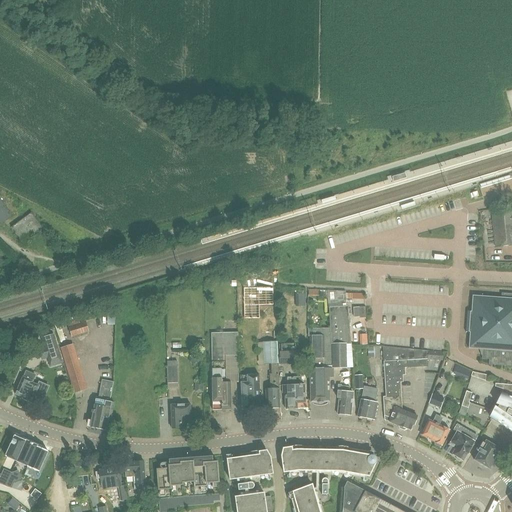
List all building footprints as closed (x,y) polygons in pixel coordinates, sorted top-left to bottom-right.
[(394,179),(407,176),(406,169),(392,173),(394,179)] [(0,199),(0,224),(1,225),(11,218),(11,215),(0,199)] [(495,246),(511,244),(511,208),(492,211),(495,246)] [(11,228),(22,243),(42,228),(31,213),(11,228)] [(273,285),(243,286),(244,318),(260,318),(259,313),(272,312),(272,304),(274,304),(273,285)] [(348,306),(347,306),(346,291),(328,290),(330,328),(308,329),(308,337),(310,337),(311,403),(330,402),(329,377),(333,377),(333,368),(353,368),(351,344),(348,306)] [(511,294),(501,293),(501,298),(472,296),(471,312),(467,311),(466,332),(470,332),(469,348),(482,350),(482,359),(489,360),(488,365),(511,366),(511,294)] [(364,307),(354,308),(354,318),(360,318),(365,318),(364,307)] [(407,321),(410,321),(411,312),(399,312),(399,321),(401,321),(401,328),(407,328),(407,321)] [(72,322),(67,324),(71,338),(88,332),(84,322),(78,324),(77,319),(71,321),(72,322)] [(225,356),(238,355),(237,333),(211,334),(212,378),(212,410),(231,410),(230,383),(226,383),(225,356)] [(39,349),(42,359),(47,357),(48,359),(60,356),(59,354),(53,335),(42,339),(45,347),(39,349)] [(263,365),(271,365),(272,374),(269,374),(270,390),(265,390),(266,408),(280,408),(276,342),(263,343),(257,343),(259,365),(263,365)] [(86,390),(73,345),(61,348),(75,393),(86,390)] [(428,351),(382,347),(385,397),(384,397),(385,420),(399,426),(398,426),(399,429),(404,431),(406,430),(407,429),(411,431),(413,425),(414,425),(417,417),(402,411),(400,383),(403,383),(403,375),(405,375),(405,368),(427,367),(428,351)] [(279,351),(279,365),(297,365),(296,351),(279,351)] [(178,389),(177,361),(167,361),(168,389),(178,389)] [(24,400),(32,403),(35,395),(43,398),(48,387),(39,383),(37,386),(32,383),(35,376),(25,372),(23,378),(22,378),(15,395),(24,399),(24,400)] [(471,376),(486,381),(487,375),(473,372),(471,376)] [(242,410),(260,409),(259,375),(240,376),(242,410)] [(283,386),(283,393),(285,393),(286,409),(297,409),(297,403),(305,402),(304,384),(301,385),(300,377),(287,378),(288,385),(283,386)] [(96,399),(92,421),(90,420),(89,426),(90,427),(90,428),(109,431),(114,403),(110,402),(114,382),(102,380),(98,399),(96,399)] [(337,391),(337,398),(339,398),(338,413),(351,415),(353,392),(349,392),(349,387),(341,386),(342,385),(338,384),(337,391)] [(501,394),(511,397),(511,385),(504,385),(501,394)] [(366,391),(364,400),(361,400),(357,416),(374,420),(378,403),(373,402),(375,393),(366,391)] [(467,391),(462,406),(469,408),(470,403),(469,403),(473,393),(467,391)] [(432,394),(429,404),(441,408),(444,398),(432,394)] [(490,417),(511,432),(511,397),(501,394),(496,404),(500,405),(498,409),(495,407),(490,417)] [(171,405),(172,429),(191,428),(190,405),(171,405)] [(432,422),(428,420),(421,436),(434,442),(435,445),(439,447),(442,446),(449,430),(439,426),(442,419),(436,415),(432,422)] [(460,460),(461,460),(463,461),(475,442),(474,441),(477,437),(457,424),(453,430),(456,432),(449,445),(452,447),(448,452),(456,457),(456,458),(460,460)] [(11,444),(5,456),(17,461),(26,440),(14,435),(13,439),(11,444)] [(26,440),(17,461),(27,466),(27,467),(28,467),(37,446),(26,440)] [(501,450),(486,440),(474,460),(489,469),(501,450)] [(369,476),(376,462),(376,460),(376,458),(374,457),(372,456),(373,452),(367,451),(367,452),(350,449),(350,447),(343,446),(336,446),(336,447),(326,447),(326,450),(313,450),(313,447),(304,447),(304,445),(296,445),(289,446),(289,447),(283,448),(281,456),(283,473),(298,470),(342,472),(369,476)] [(37,446),(28,467),(39,472),(48,451),(37,446)] [(261,450),(249,452),(249,453),(240,454),(241,457),(227,459),(229,480),(273,474),(270,457),(266,451),(261,451),(261,450)] [(171,489),(171,486),(183,485),(183,483),(194,482),(194,487),(207,486),(207,484),(219,483),(217,462),(212,462),(212,457),(213,457),(213,456),(202,457),(202,456),(202,457),(202,464),(203,464),(203,466),(194,467),(193,461),(180,462),(180,465),(168,465),(169,468),(157,469),(158,490),(171,489)] [(125,472),(125,478),(133,477),(134,490),(146,489),(144,461),(135,462),(124,463),(125,472)] [(99,472),(95,473),(96,480),(100,479),(101,484),(102,484),(103,490),(119,487),(121,487),(121,483),(120,481),(121,481),(119,468),(99,471),(99,472)] [(1,477),(0,478),(0,483),(5,486),(8,480),(1,477)] [(347,482),(344,487),(342,511),(353,511),(363,494),(365,491),(347,482)] [(319,511),(312,485),(293,493),(294,498),(291,499),(295,511),(319,511)] [(35,489),(30,496),(37,500),(42,494),(35,489)] [(403,511),(365,491),(363,494),(353,511),(403,511)] [(236,511),(268,511),(272,511),(270,497),(264,498),(263,493),(234,497),(236,511)] [(159,511),(169,511),(176,511),(176,507),(214,504),(214,501),(220,501),(220,494),(159,499),(159,511)]
